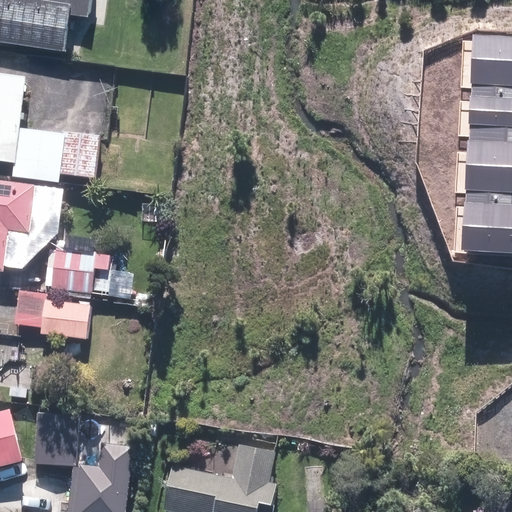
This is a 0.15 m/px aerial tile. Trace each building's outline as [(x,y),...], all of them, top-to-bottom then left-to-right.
[(85,0),(0,0),(0,42),(61,52),(67,16),(83,18),(85,0)] [(511,35),(473,33),(471,83),(511,84),(511,35)] [(25,83),(0,79),(0,165),(14,168),(18,135),(25,83)] [(511,97),(471,95),(469,138),(511,139),(511,97)] [(12,183),(58,189),(59,178),(93,182),(99,141),(61,136),(61,140),(18,135),(14,168),(12,183)] [(511,139),(469,138),(466,188),(511,190),(511,139)] [(0,185),(0,275),(1,276),(5,238),(28,240),(33,189),(0,185)] [(511,204),(464,202),(462,252),(511,254),(511,204)] [(56,252),(51,292),(90,298),(94,274),(107,275),(110,259),(56,252)] [(42,339),(89,342),(91,310),(44,306),(45,297),(18,295),(16,327),(43,329),(42,339)] [(79,415),(38,413),(36,464),(76,467),(79,415)] [(11,419),(0,421),(0,475),(23,470),(11,419)] [(124,511),(132,446),(101,442),(98,467),(81,465),(80,467),(73,467),(67,511),(124,511)] [(163,511),(272,511),(278,486),(264,484),(268,465),(234,458),(229,481),(172,470),(163,511)]
